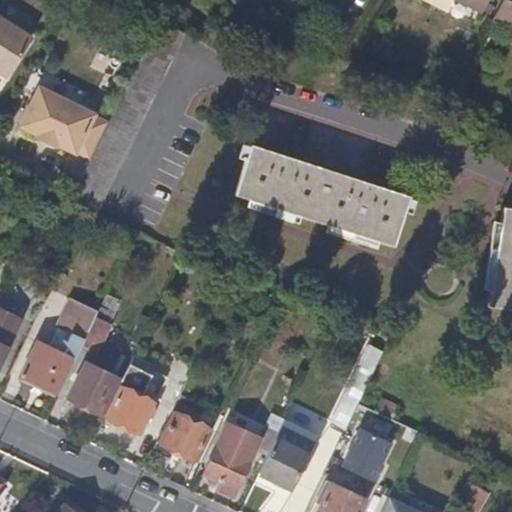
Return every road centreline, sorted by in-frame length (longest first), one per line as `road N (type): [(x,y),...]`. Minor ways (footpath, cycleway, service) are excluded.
road 1 (residential): [(511,178),(402,132),(190,69)]
road 2 (residential): [(0,431),(169,511)]
